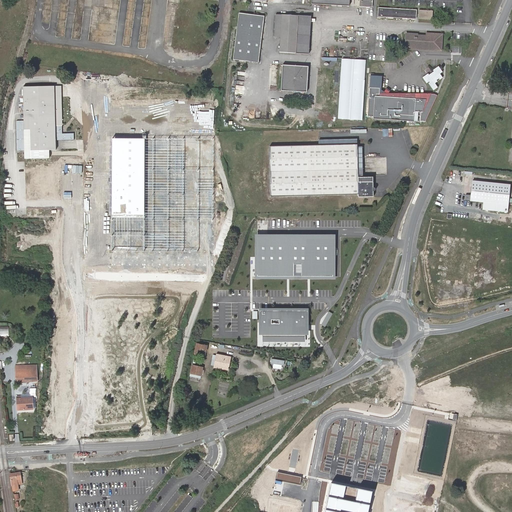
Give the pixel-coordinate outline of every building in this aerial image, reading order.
[(416,9),(379,7),(378,16),(416,18),(416,9)] [(432,11),(419,10),(418,18),(431,19),(432,11)] [(266,16),(241,13),(236,61),(261,64),(266,16)] [(295,52),(297,15),(276,14),(275,37),(282,37),(281,51),(295,52)] [(310,15),(297,15),(295,52),(308,53),(310,15)] [(406,48),(442,50),(443,34),(427,33),(427,36),(418,35),(418,34),(407,33),(406,48)] [(362,120),(366,60),(342,59),(338,119),(362,120)] [(308,66),(283,64),(281,90),(306,91),(308,66)] [(429,74),(424,78),(428,84),(430,82),(431,83),(429,84),(434,90),(439,87),(436,83),(438,82),(437,80),(439,78),(440,80),(443,77),(441,74),(444,72),(439,66),(434,71),(435,72),(430,75),(429,74)] [(383,76),(372,75),(369,116),(374,117),(374,119),(419,122),(419,116),(422,116),(422,122),(426,122),(438,96),(432,93),(430,99),(410,99),(410,96),(406,95),(406,93),(390,93),(391,90),(389,88),(385,91),(383,90),(383,76)] [(48,149),(56,149),(56,140),(74,140),(74,133),(62,133),(62,126),(55,125),(54,87),(22,87),(23,121),(16,121),(16,151),(23,150),(23,159),(48,158),(48,149)] [(213,139),(111,139),(111,251),(213,251),(213,139)] [(357,168),(356,145),(356,143),(309,144),(268,145),(269,195),(269,196),(310,195),(357,193),(357,195),(371,195),(371,175),(357,176),(357,168)] [(510,184),(472,180),(471,195),(466,194),(465,200),(484,202),(483,209),(507,211),(510,184)] [(511,226),(432,217),(459,304),(511,288),(511,226)] [(337,235),(257,235),(256,279),(336,280),(337,235)] [(310,311),(261,310),(260,337),(263,337),(263,343),(305,344),(305,336),(309,337),(310,311)] [(333,313),(329,311),(321,323),(325,326),(333,313)] [(0,326),(0,335),(8,336),(8,326),(0,326)] [(207,344),(196,342),(193,355),(204,358),(207,344)] [(232,357),(218,354),(215,367),(229,370),(232,357)] [(286,361),(272,358),(271,364),(274,364),(273,368),(282,370),(283,365),(285,365),(286,361)] [(204,367),(191,364),(189,376),(202,379),(204,367)] [(16,366),(16,368),(16,382),(38,381),(37,366),(16,366)] [(18,399),(18,408),(32,408),(32,397),(18,399)] [(456,421),(458,414),(450,412),(450,414),(449,419),(456,421)] [(10,474),(12,483),(21,482),(19,471),(11,473),(11,474),(10,474)] [(301,478),(277,473),(275,480),(300,485),(301,478)] [(369,511),(373,489),(331,481),(324,511),(369,511)]
